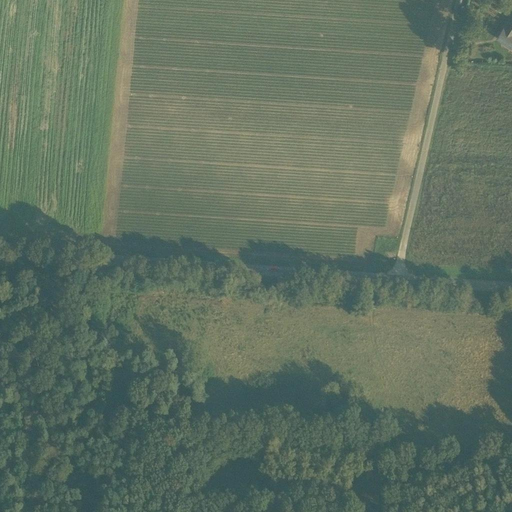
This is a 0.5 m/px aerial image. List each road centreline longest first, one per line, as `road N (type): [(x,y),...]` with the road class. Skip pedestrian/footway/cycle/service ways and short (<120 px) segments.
road 1 (unclassified): [(0,245),(397,274)]
road 2 (unclassified): [(397,274),(467,0)]
